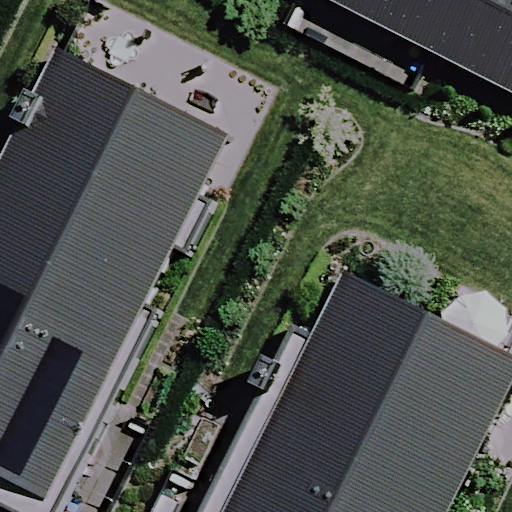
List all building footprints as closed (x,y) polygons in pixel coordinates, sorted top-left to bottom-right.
[(58,0),(22,42),(0,22),(0,203),(91,283),(237,115),(104,0),(58,0)] [(479,43),(428,0),(195,0),(182,15),(366,173),(479,43)] [(336,249),(369,194),(312,160),(279,214),(336,249)] [(435,367),(359,296),(310,348),(192,237),(126,307),(320,489),(435,367)] [(511,373),(511,323),(499,312),(422,406),(460,437),(511,373)]
